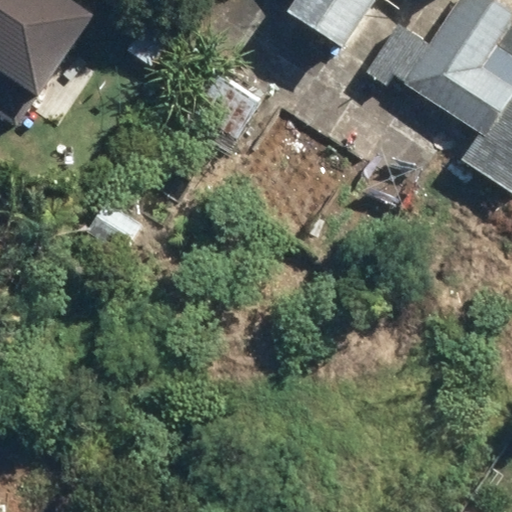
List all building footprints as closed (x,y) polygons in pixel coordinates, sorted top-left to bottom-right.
[(0,0),(0,107),(25,124),(93,14),(69,0),(0,0)] [(298,0),(285,22),(344,58),(379,0),(298,0)] [(385,27),(355,75),(376,88),(382,79),(468,133),(449,162),(507,199),(511,191),(511,38),(497,29),(504,17),(476,0),(450,0),(420,48),(385,27)] [(208,75),(184,110),(231,141),(254,106),(208,75)] [(99,203),(79,234),(114,257),(134,226),(99,203)]
